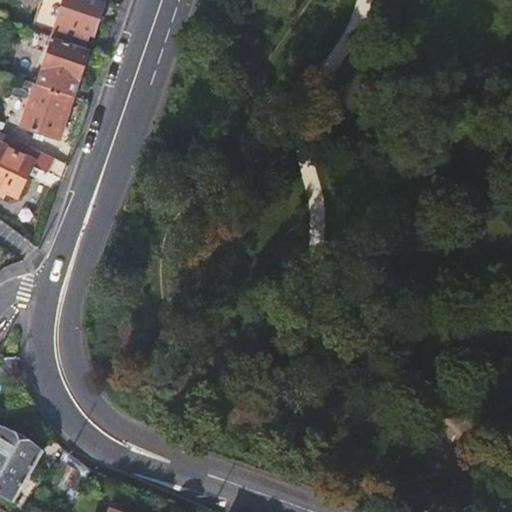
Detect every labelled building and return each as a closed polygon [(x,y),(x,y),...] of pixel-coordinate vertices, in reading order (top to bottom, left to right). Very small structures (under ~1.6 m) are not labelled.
[(42,0),(32,30),(53,37),(84,48),(89,33),(94,34),(105,2),(101,1),(99,0),(42,0)] [(74,96),(88,49),(84,48),(53,37),(39,85),(74,96)] [(39,85),(35,83),(22,126),(60,139),(74,96),(39,85)] [(54,158),(4,134),(0,142),(0,193),(3,195),(5,190),(18,196),(32,165),(48,172),(54,158)] [(19,423),(1,419),(0,420),(0,489),(15,498),(46,445),(35,432),(19,423)] [(68,451),(47,483),(74,503),(94,471),(68,451)] [(488,482),(474,475),(461,499),(475,507),(488,482)] [(511,511),(511,491),(489,480),(488,482),(475,507),(472,511),(473,511),(511,511)]
